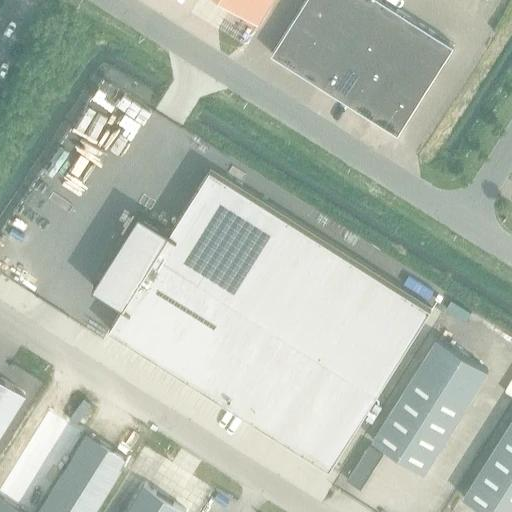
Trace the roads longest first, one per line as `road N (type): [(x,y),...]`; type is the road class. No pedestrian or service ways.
road 1 (unclassified): [(467,220),(114,0)]
road 2 (unclassified): [(311,511),(0,319)]
